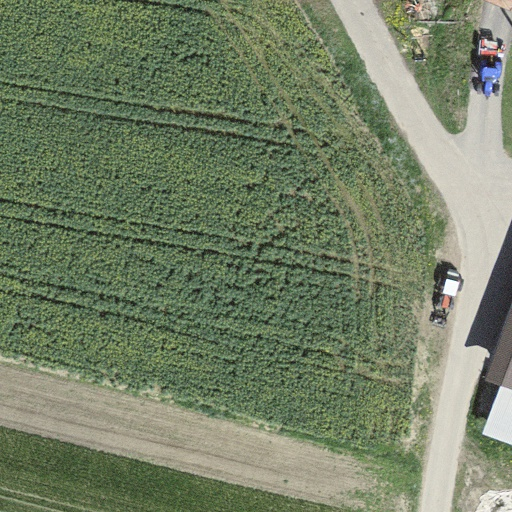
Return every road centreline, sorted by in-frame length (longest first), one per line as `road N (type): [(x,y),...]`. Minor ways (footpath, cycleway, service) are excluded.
road 1 (track): [(511,198),(479,231),(346,0)]
road 2 (unclassified): [(433,511),(479,231)]
